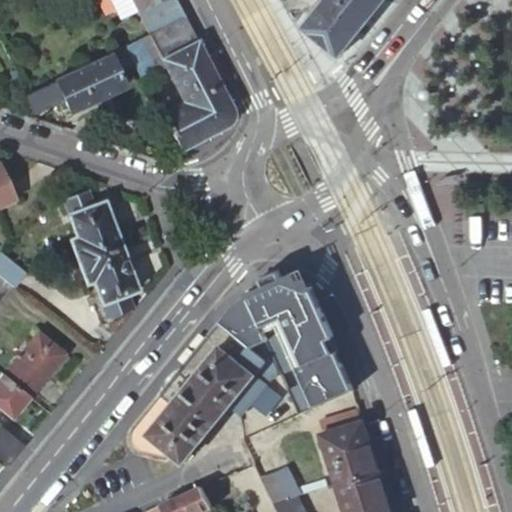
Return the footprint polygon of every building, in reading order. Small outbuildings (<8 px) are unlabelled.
[(131,0),(137,12),(161,0),(131,0)] [(302,26),(340,56),(384,0),(324,0),(312,16),(308,13),(299,23),(302,26)] [(161,114),(179,151),(221,129),(225,126),(226,125),(229,123),(231,120),(232,117),(233,114),(232,112),(232,111),(185,17),(149,35),(165,67),(182,103),(161,114)] [(103,41),(109,55),(125,47),(141,39),(146,37),(139,24),(103,41)] [(149,35),(146,37),(141,39),(156,71),(165,67),(149,35)] [(141,39),(125,47),(140,79),(156,71),(141,39)] [(27,94),(26,94),(34,111),(66,96),(71,107),(122,83),(109,55),(27,94)] [(17,74),(14,68),(8,70),(11,77),(17,74)] [(0,206),(15,199),(0,164),(0,206)] [(70,239),(78,261),(120,247),(104,201),(95,204),(89,188),(63,198),(77,237),(70,239)] [(120,247),(78,261),(85,281),(92,279),(106,317),(132,307),(127,292),(135,289),(120,247)] [(24,273),(0,254),(0,276),(12,286),(13,287),(24,273)] [(261,285),(280,276),(277,270),(258,278),(261,285)] [(0,276),(0,299),(12,286),(0,276)] [(233,304),(218,321),(250,348),(263,342),(265,341),(298,414),(352,391),(329,339),(332,338),(326,323),(309,287),(305,289),(302,282),(296,284),(292,276),(282,281),(280,276),(261,285),(245,294),(242,296),(238,299),(236,301),(233,304)] [(250,348),(218,321),(132,426),(130,430),(129,433),(128,435),(127,438),(128,440),(128,443),(129,446),(131,448),(133,450),(134,451),(136,452),(138,453),(165,460),(166,459),(169,455),(180,464),(228,405),(239,414),(276,371),(263,342),(250,348)] [(3,375),(28,396),(62,354),(37,334),(3,375)] [(0,410),(10,419),(28,396),(3,375),(0,378),(0,410)] [(353,425),(349,413),(318,424),(322,436),(353,425)] [(379,470),(362,422),(353,425),(322,436),(321,436),(337,485),(379,470)] [(0,458),(5,463),(20,445),(0,428),(0,458)] [(291,469),(277,476),(283,488),(296,485),(291,469)] [(391,511),(379,470),(337,485),(345,511),(391,511)] [(277,476),(263,483),(275,507),(300,498),(296,485),(283,488),(277,476)] [(211,508),(201,486),(150,508),(152,511),(209,511),(208,509),(211,508)] [(300,498),(275,507),(277,511),(301,511),(304,511),(300,498)]
